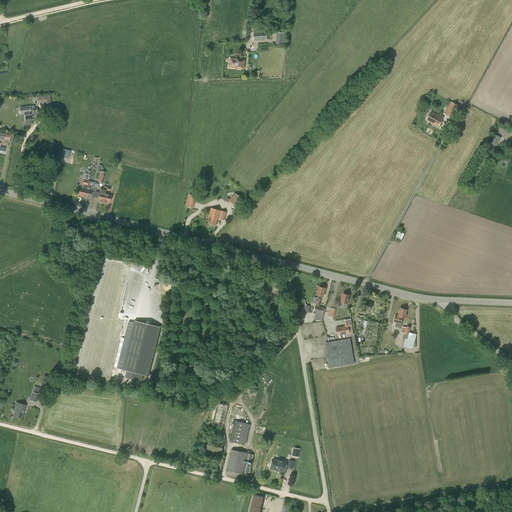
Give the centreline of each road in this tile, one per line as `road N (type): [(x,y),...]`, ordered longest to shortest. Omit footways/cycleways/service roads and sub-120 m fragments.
road 1 (track): [(0,423),(326,503)]
road 2 (tertiary): [(286,264),(0,188)]
road 3 (unclassified): [(328,511),(286,264)]
road 4 (tertiary): [(448,300),(286,264)]
road 5 (unknown): [(441,143),(365,284)]
